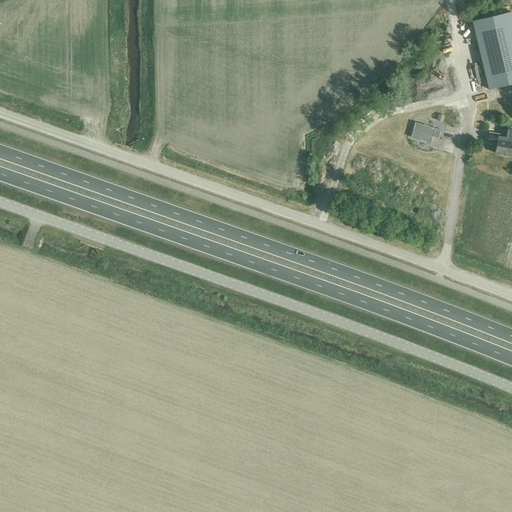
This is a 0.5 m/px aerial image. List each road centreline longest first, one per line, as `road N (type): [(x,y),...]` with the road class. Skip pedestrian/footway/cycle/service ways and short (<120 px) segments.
road 1 (trunk): [(0,174),(511,360)]
road 2 (unclassified): [(0,202),(511,388)]
road 3 (trunk): [(511,336),(0,152)]
road 4 (unclassified): [(440,268),(0,112)]
road 5 (residential): [(440,268),(468,75),(451,5)]
